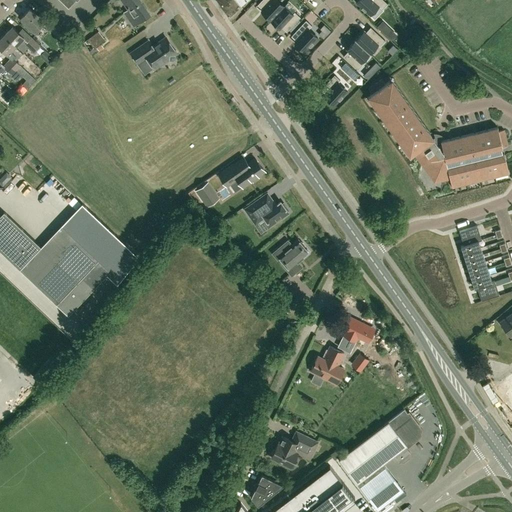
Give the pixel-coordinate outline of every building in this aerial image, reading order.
[(129,9),(141,1),(140,0),(122,0),(129,9),(124,12),(125,13),(129,9)] [(263,8),(262,10),(264,12),(271,19),(284,5),(279,0),(261,0),(258,4),(263,8)] [(357,0),(355,2),(369,15),(370,14),(374,18),(382,10),(382,9),(387,3),(383,0),(357,0)] [(129,9),(125,13),(133,25),(138,22),(150,14),(141,1),(129,9)] [(287,31),(301,16),(295,11),(293,13),(284,5),(271,19),(279,26),(280,27),(281,28),(282,26),(287,31)] [(41,19),(39,16),(30,8),(21,17),(26,21),(24,23),(36,34),(45,24),(40,19),(41,19)] [(46,26),(48,28),(61,40),(65,35),(61,30),(62,29),(52,20),(46,26)] [(297,43),(305,50),(318,36),(309,28),(311,26),(305,20),(292,35),(297,40),(295,41),(296,42),(297,43)] [(4,35),(22,53),(28,47),(33,52),(40,45),(22,28),(19,32),(13,26),(4,35)] [(364,30),(355,40),(369,53),(377,44),(380,46),(385,40),(370,26),(365,32),(364,30)] [(392,28),(387,34),(391,38),(396,32),(392,28)] [(94,49),(96,47),(99,51),(104,48),(101,44),(106,40),(99,30),(83,42),(89,51),(93,48),(94,49)] [(321,30),(318,34),(323,39),(326,35),(322,31),(321,30)] [(28,72),(25,69),(21,65),(20,66),(12,58),(14,56),(17,58),(22,53),(4,35),(0,39),(0,47),(7,54),(8,54),(12,58),(8,62),(19,73),(20,73),(21,74),(24,77),(28,72)] [(149,60),(157,71),(171,61),(173,63),(175,63),(177,61),(177,59),(177,57),(179,55),(167,40),(154,49),(150,44),(133,56),(140,67),(149,60)] [(348,51),(343,56),(358,70),(371,55),(369,53),(355,40),(346,49),(348,51)] [(393,43),(387,49),(392,53),(397,47),(393,43)] [(35,62),(43,70),(50,64),(41,55),(35,62)] [(9,77),(11,75),(14,78),(18,78),(20,75),(19,74),(19,73),(8,62),(4,66),(0,62),(0,61),(0,73),(1,72),(2,74),(4,72),(9,77)] [(340,67),(345,71),(349,66),(345,62),(340,67)] [(363,75),(368,79),(372,74),(368,70),(363,75)] [(338,82),(340,80),(334,74),(320,89),(325,94),(324,95),(325,96),(326,97),(334,105),(347,91),(338,82)] [(371,93),(367,96),(410,155),(415,152),(433,177),(448,173),(452,187),(509,173),(504,154),(502,154),(501,147),(508,145),(504,129),(498,131),(497,127),(441,141),(441,139),(435,137),(431,140),(389,81),(385,84),(381,79),(368,88),(371,93)] [(247,163),(243,157),(219,174),(227,186),(237,179),(243,186),(252,180),(252,181),(259,177),(258,176),(264,171),(255,158),(247,163)] [(219,198),(207,182),(196,190),(207,206),(219,198)] [(422,197),(426,195),(421,186),(417,189),(422,197)] [(283,203),(282,204),(280,202),(278,204),(275,200),(274,200),(273,201),(267,193),(245,209),(255,223),(264,217),(270,225),(288,213),(287,211),(288,209),(283,203)] [(0,250),(56,304),(95,263),(106,274),(117,284),(139,257),(96,216),(55,260),(41,246),(4,211),(0,215),(0,250)] [(243,229),(237,232),(241,240),(255,233),(246,214),(237,218),(243,229)] [(477,225),(459,231),(463,245),(478,240),(481,239),(477,225)] [(284,252),(281,254),(286,260),(281,264),(291,275),(302,267),(297,261),(308,252),(304,247),(304,245),(304,244),(303,243),(301,242),(300,242),(299,242),(298,240),(292,245),(288,240),(280,247),(284,252)] [(463,245),(460,246),(463,253),(481,247),(478,240),(463,245)] [(481,247),(463,253),(465,260),(483,254),(481,247)] [(483,254),(465,260),(467,266),(485,261),(483,254)] [(485,261),(467,266),(469,273),(487,268),(485,261)] [(487,268),(469,273),(471,280),(489,274),(487,268)] [(280,286),(269,273),(263,278),(273,291),(280,286)] [(489,274),(471,280),(474,287),(476,286),(491,281),(489,274)] [(491,281),(476,286),(481,300),(499,294),(494,280),(491,281)] [(280,301),(288,295),(284,290),(276,296),(280,301)] [(511,312),(501,321),(511,334),(511,333),(511,312)] [(369,326),(350,317),(344,329),(346,330),(344,335),(355,340),(357,336),(363,339),(368,341),(374,329),(369,326)] [(322,357),(323,358),(337,365),(344,353),(330,346),(326,353),(324,352),(322,357)] [(368,360),(360,354),(352,364),(360,370),(368,360)] [(344,368),(337,365),(323,358),(322,357),(318,355),(310,371),(336,384),(344,368)] [(349,451),(338,459),(377,510),(389,501),(403,490),(383,464),(394,455),(399,462),(403,462),(409,457),(410,453),(405,447),(407,445),(418,436),(419,429),(407,413),(404,408),(349,451)] [(271,455),(271,457),(286,464),(290,466),(292,462),(297,452),(309,458),(317,442),(301,434),(296,431),(291,440),(283,436),(280,443),(278,442),(274,449),(273,450),(271,454),(271,455)] [(329,465),(268,511),(341,511),(340,511),(338,511),(335,511),(333,509),(352,494),(342,480),(341,480),(329,465)] [(283,484),(261,473),(251,496),(257,505),(283,484)] [(247,511),(241,502),(235,511),(247,511)]
